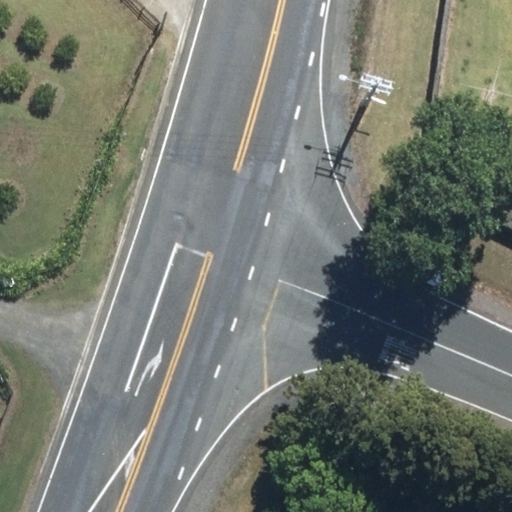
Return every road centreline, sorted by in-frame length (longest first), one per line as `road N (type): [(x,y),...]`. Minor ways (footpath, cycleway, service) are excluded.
road 1 (unclassified): [(511,380),(220,257)]
road 2 (secondary): [(125,511),(220,257)]
road 3 (secondary): [(220,257),(279,0)]
